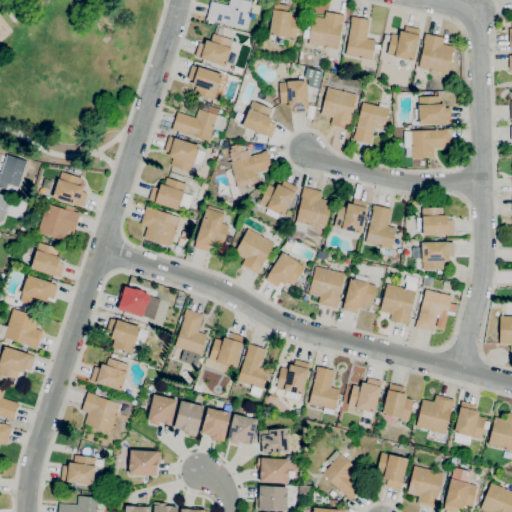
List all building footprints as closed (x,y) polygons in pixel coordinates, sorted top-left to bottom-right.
[(245,28),(207,18),(211,1),(228,5),(229,0),(245,0),(252,2),(245,28)] [(296,38),(269,34),(273,9),(274,10),(275,3),(288,5),(287,12),(292,12),(291,16),(299,17),(296,38)] [(338,49),(308,44),(313,16),(324,18),(325,12),(345,15),(343,24),(342,24),(338,49)] [(370,62),(362,61),(362,58),(345,55),(351,21),(351,16),(369,19),(366,38),(376,40),(372,59),(370,59),(370,62)] [(413,61),(394,57),(394,56),(387,54),(391,34),(399,35),(400,30),(404,31),(405,26),(420,29),(413,61)] [(225,66),(194,56),(199,42),(205,44),(206,39),(211,41),(213,33),(233,40),(230,48),(231,48),(225,66)] [(448,74),(419,68),(424,43),(423,42),(425,33),(444,37),(443,44),(454,46),(448,74)] [(213,100),(194,94),(196,86),(192,84),(194,80),(188,78),(192,65),(222,74),(213,100)] [(318,88),(309,86),(308,78),(304,77),(306,68),(322,72),(318,88)] [(307,112),(293,113),(293,107),(288,108),(288,103),(280,103),(279,82),(286,82),(286,81),(306,80),(308,106),(307,106),(307,112)] [(349,129),(330,125),(332,117),(321,114),(327,87),(357,94),(349,129)] [(271,99),(267,93),(271,90),(275,96),(271,99)] [(419,124),(419,119),(415,119),(414,109),(419,109),(418,97),(439,96),(440,104),(444,103),(444,108),(450,107),(451,123),(419,124)] [(271,137),(242,126),(252,101),(271,109),(268,116),(272,118),(270,122),(276,124),(271,137)] [(371,143),(352,139),(353,135),(354,135),(362,102),(389,108),(384,127),(375,125),(371,143)] [(309,105),(315,106),(312,119),(306,117),(307,112),(309,105)] [(209,140),(172,129),(177,112),(195,118),(198,109),(226,118),(222,131),(215,128),(216,124),(214,124),(209,140)] [(412,157),(412,156),(404,157),(404,131),(411,131),(411,130),(443,129),(443,128),(451,128),(451,147),(433,148),(433,157),(412,157)] [(190,172),(170,165),(173,157),(168,156),(170,152),(164,150),(169,136),(200,146),(198,150),(206,152),(201,165),(193,163),(190,172)] [(230,162),(231,161),(229,153),(230,153),(229,150),(231,149),(230,146),(239,143),(240,145),(243,144),(245,151),(248,150),(250,156),(262,152),(262,151),(267,150),(272,168),(256,173),(258,181),(238,187),(230,162)] [(16,196),(5,193),(6,190),(0,187),(0,171),(1,172),(7,154),(27,161),(16,196)] [(83,205),(78,204),(78,205),(52,197),(58,178),(59,178),(61,171),(82,178),(79,185),(84,187),(82,192),(87,193),(83,205)] [(178,210),(154,202),(154,201),(149,199),(153,187),(159,189),(161,184),(164,185),(166,178),(186,184),(183,193),(192,196),(188,208),(179,206),(178,210)] [(277,219),(265,213),(268,208),(259,203),(268,184),(275,188),(278,184),(281,185),(283,180),(297,187),(283,216),(279,214),(277,219)] [(28,196),(20,194),(23,187),(30,189),(28,196)] [(302,238),(292,236),(301,196),(303,187),(322,191),(320,198),(331,201),(325,228),(307,224),(306,232),(304,232),(302,238)] [(0,194),(9,197),(1,223),(0,222),(0,194)] [(360,233),(334,227),(339,205),(347,207),(348,203),(352,204),(353,198),(367,201),(366,207),(366,208),(360,233)] [(64,241),(37,232),(46,203),(71,211),(71,210),(80,213),(74,231),(68,229),(64,241)] [(170,246),(144,237),(147,226),(140,224),(146,205),(156,208),(155,209),(180,217),(170,246)] [(391,249),(365,243),(373,209),(372,208),(373,205),(391,209),(387,226),(396,228),(391,249)] [(208,252),(194,247),(196,242),(195,242),(206,208),(207,209),(208,206),(225,211),(221,223),(229,225),(223,245),(215,242),(214,248),(209,246),(208,252)] [(422,235),(422,207),(443,207),(443,215),(447,215),(447,220),(453,220),(454,234),(422,235)] [(258,274),(241,265),(245,258),(235,253),(248,228),(274,243),(262,265),(262,266),(258,274)] [(230,244),(225,242),(228,235),(233,237),(230,244)] [(60,277),(54,275),(54,276),(30,269),(38,242),(59,249),(56,256),(60,257),(58,262),(64,264),(60,277)] [(423,269),(422,262),(421,258),(413,258),(413,247),(421,247),(421,242),(448,242),(453,242),(454,256),(448,256),(448,261),(443,261),(444,269),(423,269)] [(277,287),(265,279),(268,275),(267,275),(282,252),(298,262),(298,263),(305,267),(300,275),(305,278),(300,285),(295,282),(293,285),(287,281),(285,285),(280,282),(277,287)] [(337,308),(318,303),(320,296),(309,293),(315,266),(344,273),(338,298),(339,298),(337,308)] [(39,307),(19,301),(22,294),(21,293),(27,274),(53,283),(52,284),(58,285),(53,299),(48,297),(46,302),(41,300),(39,307)] [(431,287),(422,285),(424,277),(433,279),(431,287)] [(357,313),(342,309),(350,278),(369,283),(368,284),(376,286),(371,306),(363,304),(362,308),(358,307),(357,313)] [(408,325),(389,320),(390,314),(379,311),(386,284),(405,288),(407,281),(416,284),(415,291),(416,291),(409,316),(411,316),(408,325)] [(142,317),(117,309),(121,297),(120,297),(123,286),(134,290),(135,288),(143,291),(143,292),(149,294),(148,295),(150,296),(147,305),(146,305),(142,317)] [(433,332),(414,327),(417,319),(425,289),(451,296),(449,303),(457,305),(454,313),(453,313),(453,314),(447,312),(447,315),(444,329),(436,327),(438,316),(437,316),(433,332)] [(36,349),(12,340),(11,344),(4,341),(6,338),(3,337),(13,308),(39,317),(36,328),(43,331),(36,349)] [(196,366),(180,361),(183,349),(175,347),(185,317),(183,317),(186,309),(203,314),(198,331),(207,334),(196,366)] [(511,351),(511,344),(499,344),(500,316),(511,316),(511,351)] [(132,353),(112,347),(115,339),(111,338),(112,333),(106,331),(110,317),(140,327),(140,328),(148,331),(143,346),(135,343),(132,353)] [(235,367),(209,359),(215,338),(223,340),(226,330),(244,336),(242,343),(235,367)] [(250,393),(252,386),(237,380),(248,348),(247,348),(248,343),(266,349),(260,367),(269,370),(263,389),(262,389),(259,396),(250,393)] [(17,379),(0,373),(0,357),(4,346),(35,356),(30,371),(25,369),(23,373),(19,371),(17,379)] [(121,390),(90,381),(95,367),(100,368),(102,364),(106,365),(108,358),(128,364),(126,371),(127,372),(121,390)] [(299,400),(284,397),(286,390),(276,388),(281,367),(288,369),(289,364),(293,365),(295,359),(310,363),(302,395),(301,394),(299,400)] [(332,414),(323,412),(324,407),(308,403),(318,366),(335,371),(331,387),(340,389),(334,410),(333,410),(332,414)] [(371,423),(361,420),(364,410),(355,408),(355,407),(348,405),(353,385),(360,387),(361,382),(366,383),(367,378),(381,381),(380,387),(374,413),(373,412),(371,423)] [(408,420),(382,414),(388,390),(390,384),(403,387),(402,393),(406,394),(406,398),(413,400),(408,420)] [(13,420),(0,415),(0,387),(5,389),(2,397),(18,403),(13,420)] [(111,433),(84,423),(87,412),(81,410),(88,391),(97,395),(96,396),(112,401),(114,397),(122,400),(111,433)] [(171,425),(159,422),(158,424),(147,421),(153,394),(176,400),(171,425)] [(444,434),(415,426),(422,399),(434,402),(435,395),(454,399),(452,409),(451,409),(444,434)] [(196,437),(184,434),(185,430),(174,428),(180,401),(203,407),(196,437)] [(469,445),(453,441),(455,433),(453,432),(461,401),(476,405),(475,410),(479,411),(478,416),(485,418),(484,420),(489,422),(487,429),(483,428),(480,438),(471,436),(469,445)] [(224,441),(211,438),(212,436),(201,433),(207,407),(230,413),(224,441)] [(300,417),(294,415),(295,409),(302,410),(300,417)] [(511,450),(488,444),(495,417),(505,420),(507,412),(511,413),(511,450)] [(251,445),(239,442),(238,444),(227,441),(233,414),(257,420),(251,445)] [(0,423),(1,424),(2,422),(12,426),(6,445),(0,443),(0,423)] [(263,455),(262,442),(258,443),(258,435),(258,431),(286,428),(288,452),(272,453),(272,454),(263,455)] [(156,475),(129,474),(130,450),(161,451),(161,459),(157,459),(156,475)] [(350,501),(346,498),(347,497),(322,473),(331,464),(327,460),(336,451),(340,454),(356,469),(350,475),(363,487),(350,501)] [(399,489),(385,486),(387,479),(383,478),(384,475),(376,473),(381,452),(408,459),(401,483),(399,489)] [(92,485),(60,480),(62,465),(68,466),(69,462),(73,463),(75,455),(95,458),(94,466),(95,466),(92,485)] [(287,484),(259,482),(260,470),(257,470),(257,457),(288,459),(288,469),(288,478),(287,478),(287,484)] [(435,508),(416,503),(418,496),(407,493),(413,466),(443,473),(437,498),(438,498),(435,508)] [(457,511),(452,511),(443,510),(444,504),(450,478),(469,483),(469,484),(476,486),(471,506),(464,504),(462,509),(458,508),(457,511)] [(487,511),(480,509),(491,482),(511,491),(511,510),(511,511),(487,511)] [(311,495),(300,495),(301,485),(311,486),(311,495)] [(286,511),(255,509),(255,496),(259,497),(259,486),(287,487),(286,492),(287,492),(287,502),(286,502),(286,511)] [(96,511),(58,511),(59,503),(77,505),(78,496),(98,497),(98,498),(105,499),(105,509),(97,508),(96,511)] [(152,511),(153,507),(153,502),(166,503),(166,506),(177,507),(176,511),(152,511)]
